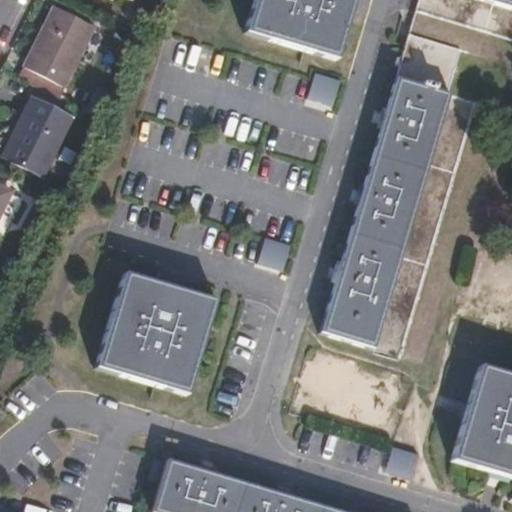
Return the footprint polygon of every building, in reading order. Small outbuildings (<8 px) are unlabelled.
[(341,60),(356,8),(358,0),(259,0),(249,33),(341,60)] [(62,87),(91,24),(53,6),(23,68),(62,87)] [(455,94),(468,49),(414,33),(401,79),(440,90),(455,94)] [(340,79),(311,71),(301,103),(330,110),(340,79)] [(406,256),(421,204),(441,139),(455,94),(440,90),(401,79),(390,116),(370,185),(351,246),(334,303),(325,334),(378,349),(385,325),(406,256)] [(42,176),(72,115),(31,97),(1,155),(42,176)] [(0,213),(12,189),(0,182),(0,213)] [(42,239),(54,216),(35,205),(22,228),(42,239)] [(290,245),(264,236),(254,264),(280,271),(290,245)] [(189,395),(201,355),(217,299),(207,296),(168,285),(125,272),(116,304),(104,343),(96,367),(180,392),(189,395)] [(511,374),(486,366),(456,462),(511,479),(511,374)] [(383,471),(408,478),(415,452),(390,445),(383,471)] [(337,511),(312,504),(230,479),(168,460),(152,511),(337,511)]
